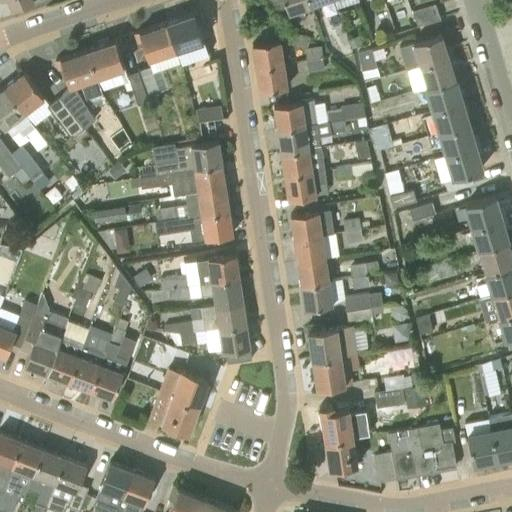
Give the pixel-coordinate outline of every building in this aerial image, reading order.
[(288,11),(311,4),(309,0),(267,0),(268,1),(279,9),(287,6),(288,11)] [(417,25),(440,18),(435,3),(412,10),(417,25)] [(168,19),(177,47),(204,38),(198,21),(202,19),(199,9),(168,19)] [(149,57),(177,47),(168,19),(135,30),(139,44),(144,42),(149,57)] [(306,58),(323,56),(321,44),(307,46),(310,36),(291,30),(287,41),(304,46),(306,58)] [(406,67),(448,54),(441,32),(399,44),(406,67)] [(352,46),(362,42),(358,33),(348,38),(352,46)] [(87,46),(97,74),(125,64),(118,47),(123,46),(120,36),(115,37),(87,46)] [(255,66),(284,62),(281,38),(252,43),(255,66)] [(102,90),(97,74),(87,46),(56,57),(60,70),(64,69),(69,83),(60,94),(84,126),(95,117),(78,88),(76,81),(81,79),(86,95),(102,90)] [(363,69),(376,66),(372,48),(358,51),(363,69)] [(424,85),(454,77),(448,54),(406,67),(406,68),(418,64),(424,85)] [(323,56),(306,58),(308,70),(325,68),(323,56)] [(284,62),(255,66),(259,91),(288,86),(284,62)] [(153,106),(160,103),(156,91),(160,90),(151,64),(139,68),(153,106)] [(138,102),(149,99),(138,68),(128,72),(138,102)] [(5,84),(25,110),(45,95),(25,69),(5,84)] [(431,108),(461,99),(454,77),(424,85),(431,108)] [(36,125),(25,110),(5,84),(0,87),(0,119),(5,126),(12,120),(24,135),(36,125)] [(90,132),(84,126),(60,94),(47,103),(71,135),(74,133),(79,140),(90,132)] [(306,123),(318,122),(314,98),(273,104),(277,127),(306,123)] [(438,130),(468,121),(461,99),(431,108),(420,111),(427,133),(438,130)] [(328,120),(366,115),(364,103),(326,108),(328,120)] [(197,119),(210,117),(208,105),(196,107),(197,119)] [(280,151),(321,145),(319,134),(368,127),(366,115),(328,120),(318,122),(306,123),(277,127),(280,151)] [(390,134),(386,121),(368,126),(372,140),(390,134)] [(445,153),(474,144),(468,121),(438,130),(445,153)] [(29,173),(11,150),(0,135),(0,162),(9,174),(13,171),(20,180),(29,173)] [(156,173),(222,162),(218,138),(176,144),(178,158),(155,162),(156,173)] [(369,154),(366,139),(354,142),(358,157),(369,154)] [(11,150),(29,173),(31,176),(39,169),(20,144),(11,150)] [(474,144),(445,153),(452,176),(481,168),(474,144)] [(284,174),(324,168),(321,145),(280,151),(284,174)] [(115,177),(127,168),(119,159),(108,168),(115,177)] [(186,192),(225,185),(222,162),(156,173),(140,176),(142,185),(142,186),(172,181),(174,192),(185,190),(186,192)] [(337,178),(353,176),(351,164),(335,166),(337,178)] [(384,171),(390,192),(403,188),(398,167),(384,171)] [(324,168),(284,174),(287,198),(316,194),(316,192),(321,191),(320,182),(326,181),(324,168)] [(83,188),(77,181),(68,190),(73,196),(83,188)] [(162,219),(229,208),(225,185),(186,192),(187,202),(160,206),(162,219)] [(393,204),(416,198),(413,187),(390,193),(393,204)] [(471,226),(501,218),(494,194),(464,203),(471,226)] [(139,200),(127,202),(129,212),(141,210),(139,200)] [(413,218),(435,211),(432,200),(409,207),(413,218)] [(96,219),(126,214),(124,203),(94,208),(96,219)] [(229,208),(162,219),(164,230),(191,226),(192,237),(232,231),(229,208)] [(293,238),(322,233),(322,228),(328,227),(326,211),(319,212),(319,209),(290,214),(293,238)] [(345,229),(361,227),(359,215),(343,218),(345,229)] [(478,249),(508,240),(501,218),(471,226),(478,249)] [(113,228),(115,238),(128,237),(126,226),(113,228)] [(361,227),(345,229),(347,241),(363,238),(361,227)] [(297,260),(326,256),(322,233),(293,238),(297,260)] [(484,271),(511,263),(511,255),(508,240),(478,249),(484,271)] [(0,253),(7,256),(10,246),(11,245),(0,242),(0,253)] [(199,281),(240,274),(236,251),(195,258),(199,281)] [(300,283),(329,279),(326,256),(297,260),(300,283)] [(352,275),(368,273),(379,271),(378,259),(350,263),(352,275)] [(491,294),(511,287),(511,263),(484,271),(491,294)] [(153,277),(146,266),(133,274),(139,285),(153,277)] [(124,303),(132,284),(119,268),(114,284),(119,286),(114,300),(124,303)] [(397,269),(384,270),(386,283),(399,281),(397,269)] [(96,292),(101,277),(86,271),(72,306),(84,310),(92,290),(96,292)] [(162,287),(189,283),(187,272),(161,276),(162,287)] [(368,273),(352,275),(354,286),(370,284),(368,273)] [(214,302),(243,298),(240,274),(199,281),(189,283),(191,295),(201,294),(213,292),(214,302)] [(329,279),(300,283),(304,307),(333,303),(329,279)] [(189,283),(162,287),(150,289),(152,301),(175,296),(175,297),(191,295),(189,283)] [(497,315),(511,310),(511,287),(491,294),(497,315)] [(371,305),(383,304),(381,293),(369,295),(369,292),(345,294),(347,308),(371,305)] [(218,325),(247,321),(243,298),(214,302),(200,305),(202,315),(191,317),(191,319),(178,321),(179,331),(195,329),(218,325)] [(22,345),(30,348),(25,363),(47,371),(67,320),(69,316),(36,304),(33,311),(21,344),(20,347),(21,347),(22,345)] [(383,304),(371,305),(372,313),(384,311),(383,304)] [(371,305),(347,308),(349,322),(373,319),(371,305)] [(22,307),(14,327),(16,328),(11,340),(21,344),(33,311),(22,307)] [(511,310),(497,315),(504,339),(506,338),(509,348),(511,347),(511,310)] [(419,333),(432,330),(428,312),(415,315),(419,333)] [(101,361),(91,388),(113,396),(123,369),(127,356),(117,352),(126,328),(125,328),(128,319),(119,315),(113,331),(101,361)] [(70,380),(89,328),(67,320),(47,371),(70,380)] [(0,321),(0,352),(6,355),(11,340),(16,328),(14,327),(0,321)] [(178,321),(164,323),(165,329),(169,329),(179,331),(178,321)] [(247,321),(218,325),(222,349),(250,344),(247,321)] [(341,353),(357,351),(353,322),(307,329),(312,358),(341,353)] [(101,361),(113,331),(91,323),(89,328),(70,380),(91,388),(101,361)] [(197,341),(195,329),(179,331),(181,343),(181,344),(197,341)] [(341,353),(312,358),(316,386),(317,391),(328,389),(327,385),(345,382),(354,380),(352,368),(360,366),(357,351),(341,353)] [(502,365),(499,356),(490,358),(492,364),(495,367),(502,365)] [(171,392),(198,403),(210,371),(201,368),(199,372),(181,365),(179,369),(171,392)] [(411,384),(423,381),(421,371),(409,374),(411,384)] [(407,407),(426,404),(423,384),(404,387),(407,407)] [(402,385),(385,388),(374,390),(376,406),(404,402),(402,385)] [(198,403),(171,392),(160,419),(175,424),(174,429),(187,434),(198,403)] [(324,439),(354,435),(354,434),(371,431),(366,403),(320,410),(324,439)] [(511,453),(511,415),(511,411),(487,415),(496,457),(511,453)] [(472,462),(496,457),(487,415),(464,420),(472,462)] [(392,449),(397,476),(456,465),(451,439),(455,438),(452,424),(440,427),(439,420),(388,430),(392,449)] [(0,493),(22,439),(0,430),(0,493)] [(354,435),(324,439),(328,468),(329,468),(329,472),(340,471),(339,466),(358,463),(354,435)] [(27,488),(43,447),(22,439),(0,493),(0,507),(10,511),(16,496),(22,499),(26,487),(27,488)] [(55,483),(66,455),(43,447),(27,488),(38,492),(29,511),(42,511),(45,504),(55,483)] [(396,476),(397,476),(392,449),(374,453),(379,478),(396,474),(396,476)] [(55,483),(45,504),(63,511),(62,511),(77,511),(79,507),(71,504),(87,463),(66,455),(55,483)] [(118,506),(133,468),(110,459),(96,497),(117,505),(118,506)] [(117,505),(114,511),(141,511),(155,476),(133,468),(118,506),(117,505)] [(198,511),(204,496),(173,484),(168,497),(172,499),(167,511),(198,511)] [(204,496),(198,511),(234,511),(236,508),(204,496)]
